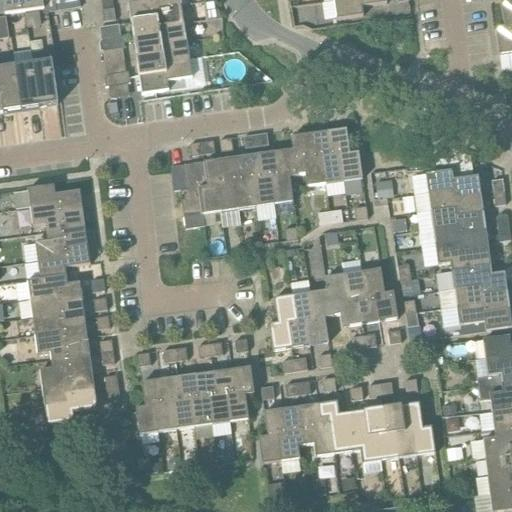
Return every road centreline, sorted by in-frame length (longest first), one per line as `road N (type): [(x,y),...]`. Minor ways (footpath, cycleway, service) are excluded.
road 1 (residential): [(231,293),(167,301),(148,287),(132,136)]
road 2 (residential): [(132,136),(277,113),(321,55)]
road 3 (residential): [(465,117),(321,55)]
